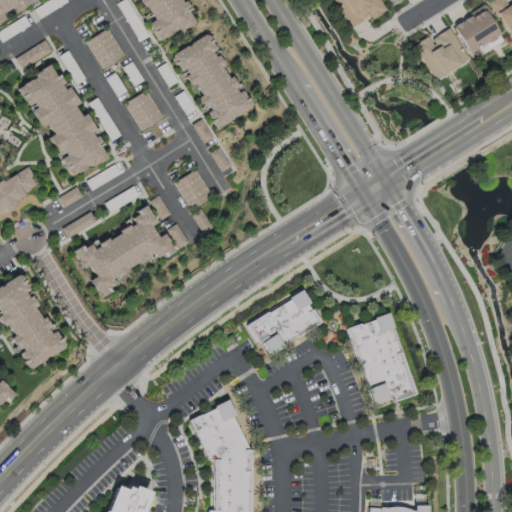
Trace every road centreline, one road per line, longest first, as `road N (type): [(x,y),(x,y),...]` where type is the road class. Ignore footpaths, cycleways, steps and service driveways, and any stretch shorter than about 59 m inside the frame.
road 1 (secondary): [(289,241),(110,362),(0,474)]
road 2 (secondary): [(361,193),(412,280),(443,363),(467,511)]
road 3 (secondary): [(385,179),(270,0)]
road 4 (secondary): [(493,511),(486,420),(456,306)]
road 5 (secondary): [(456,306),(385,179)]
road 6 (secondary): [(296,90),(361,193)]
